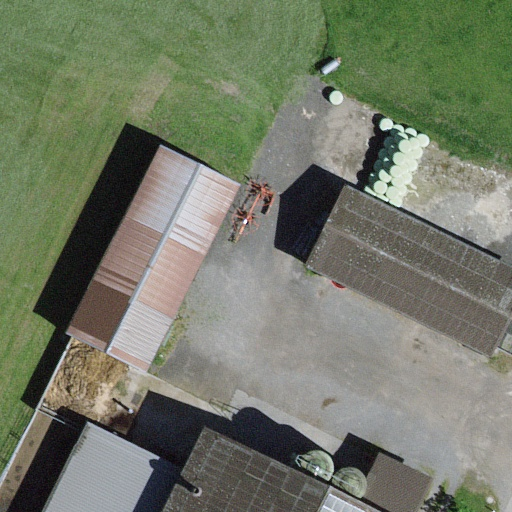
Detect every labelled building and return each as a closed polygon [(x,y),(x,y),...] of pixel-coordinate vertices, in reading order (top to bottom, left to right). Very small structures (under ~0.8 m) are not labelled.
[(237,191),(156,151),(63,339),(143,379),(237,191)] [(511,312),(511,277),(339,193),(299,274),(486,365),(511,312)] [(350,511),(195,436),(177,473),(85,429),(44,511),(350,511)] [(327,471),(327,467),(326,462),(324,458),(320,455),(316,454),(311,454),(307,455),(303,458),(300,461),(299,466),(299,471),(301,475),(304,479),(308,482),(313,482),(318,482),(322,479),(325,476),(327,471)] [(363,489),(363,485),(362,480),(360,476),(356,473),(352,472),(347,472),(343,473),(339,476),(336,479),(335,484),(335,489),(337,493),(340,497),(344,500),(349,500),(354,500),(358,497),(361,494),(363,489)]
